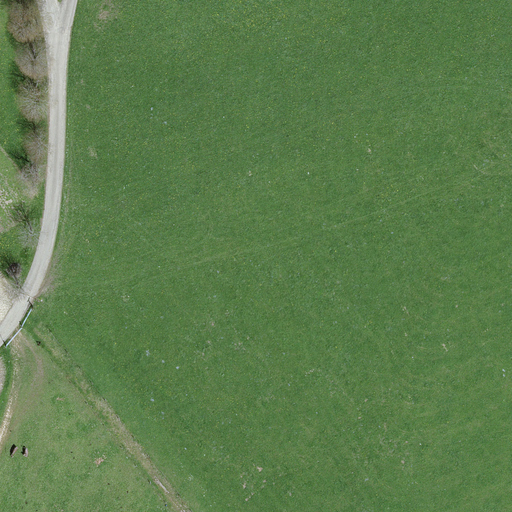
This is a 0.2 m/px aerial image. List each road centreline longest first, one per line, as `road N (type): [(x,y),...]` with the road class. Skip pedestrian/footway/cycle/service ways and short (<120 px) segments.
road 1 (unclassified): [(0,337),(28,293),(48,231),(68,0)]
road 2 (track): [(180,511),(17,313)]
road 3 (track): [(17,313),(16,389),(0,435)]
